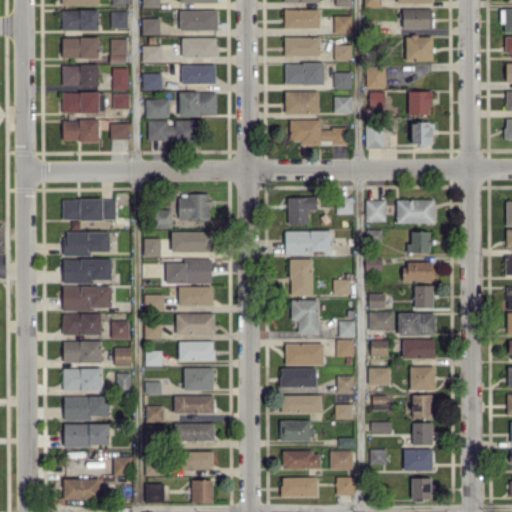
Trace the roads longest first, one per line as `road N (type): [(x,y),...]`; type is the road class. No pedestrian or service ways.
road 1 (residential): [(467,0),(472,511)]
road 2 (residential): [(20,0),(25,511)]
road 3 (residential): [(245,0),(249,511)]
road 4 (residential): [(511,168),(22,171)]
